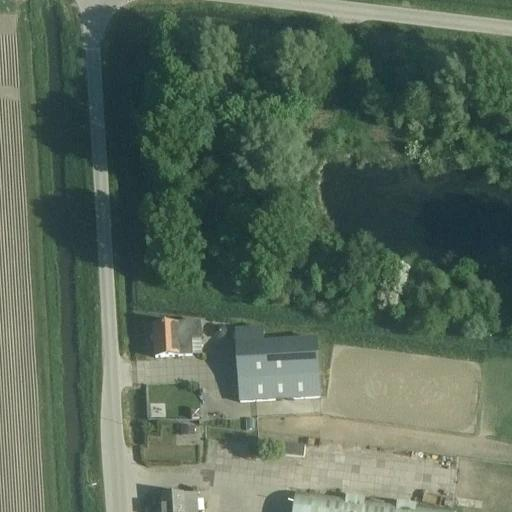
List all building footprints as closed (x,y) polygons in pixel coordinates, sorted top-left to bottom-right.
[(155,327),(152,327),(154,358),(191,356),(191,342),(202,342),(201,326),(201,324),(177,325),(155,327)] [(217,328),(213,331),(213,337),(217,340),(222,340),(226,337),(226,331),(222,328),(217,328)] [(262,329),(235,331),(240,403),(320,398),(317,340),(263,343),(262,329)] [(180,437),(194,437),(194,426),(180,427),(180,437)] [(274,442),(273,454),(276,455),(302,458),(304,446),(294,445),(274,442)] [(454,511),(455,511),(294,493),(292,511),(454,511)] [(161,511),(196,511),(195,494),(161,496),(161,511)]
